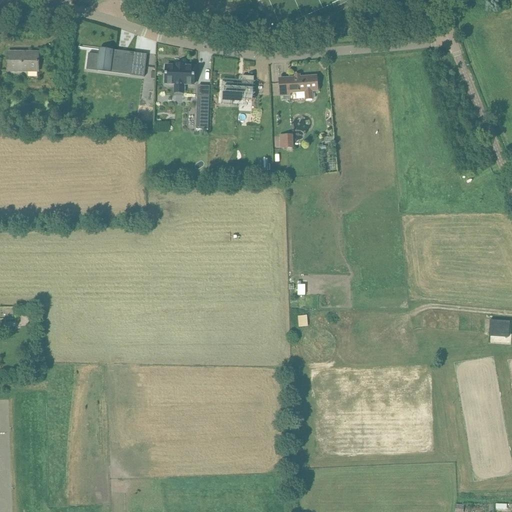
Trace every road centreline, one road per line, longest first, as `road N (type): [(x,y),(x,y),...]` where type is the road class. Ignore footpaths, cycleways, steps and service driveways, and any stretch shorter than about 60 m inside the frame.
road 1 (residential): [(0,2),(61,7),(261,53),(449,41)]
road 2 (unclassified): [(511,195),(449,41)]
